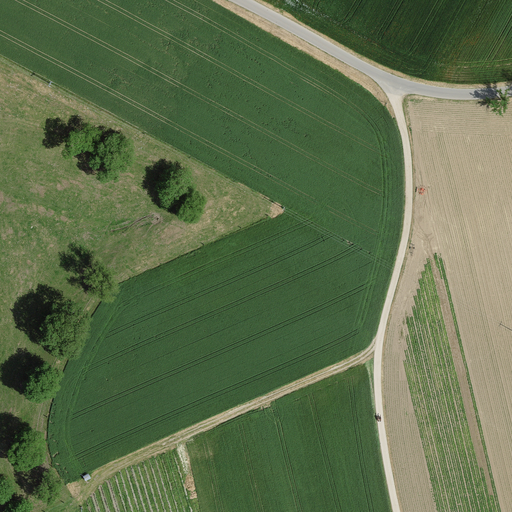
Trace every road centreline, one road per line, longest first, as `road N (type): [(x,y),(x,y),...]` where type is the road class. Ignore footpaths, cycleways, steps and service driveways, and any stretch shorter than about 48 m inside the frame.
road 1 (track): [(396,82),(409,202),(377,378),(397,511)]
road 2 (track): [(379,341),(357,359),(121,462),(76,501)]
road 3 (unclassified): [(240,0),(396,82),(456,94),(511,91)]
